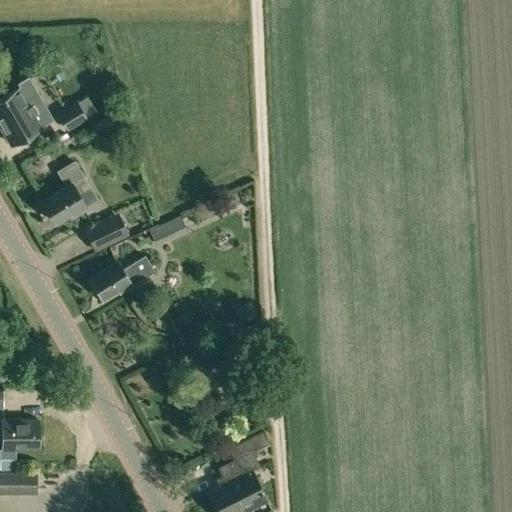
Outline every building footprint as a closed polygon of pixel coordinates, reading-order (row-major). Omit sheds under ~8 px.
[(0,98),(0,122),(11,143),(52,119),(28,77),(16,83),(19,87),(0,98)] [(82,100),(63,111),(72,127),(91,116),(82,100)] [(75,132),(82,145),(102,135),(101,133),(95,121),(75,132)] [(78,192),(89,186),(83,175),(74,160),(57,171),(65,185),(41,199),(54,221),(70,212),(72,216),(87,207),(86,204),(78,192)] [(117,212),(83,229),(94,250),(127,234),(117,212)] [(178,216),(149,229),(156,244),(185,230),(178,216)] [(116,259),(90,276),(103,297),(120,287),(122,290),(153,270),(143,255),(122,269),(116,259)] [(240,322),(258,316),(253,301),(235,307),(240,322)] [(195,353),(206,383),(257,364),(246,334),(195,353)] [(2,419),(2,448),(16,448),(38,448),(37,419),(2,419)] [(208,491),(218,511),(239,511),(267,498),(252,470),(259,467),(254,456),(258,454),(255,449),(269,441),(266,432),(230,449),(235,459),(219,467),(224,476),(217,479),(220,485),(208,491)] [(176,480),(199,477),(195,445),(172,448),(176,480)] [(16,448),(2,448),(0,448),(0,468),(16,468),(16,448)] [(0,472),(0,493),(37,493),(37,472),(0,472)]
